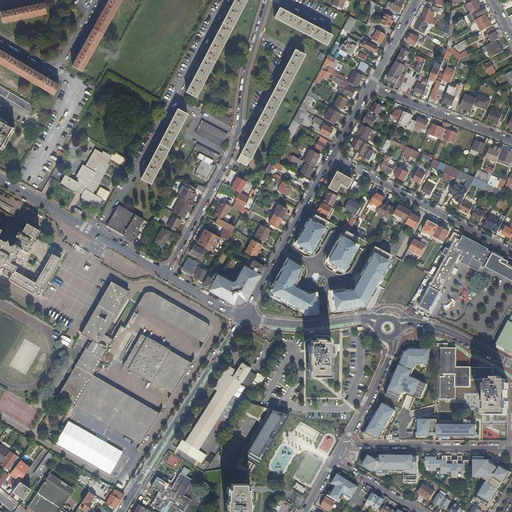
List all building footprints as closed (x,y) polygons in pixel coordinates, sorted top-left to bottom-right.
[(73,66),(78,69),(82,72),(121,0),(106,0),(107,3),(108,2),(105,9),(102,13),(100,17),(99,16),(97,17),(98,20),(89,37),(88,37),(85,38),(86,40),(87,40),(79,55),(78,54),(75,55),(77,58),(73,66)] [(234,0),(186,92),(196,97),(246,0),(234,0)] [(345,0),(334,0),(334,2),(333,5),(343,8),(345,0)] [(383,8),(395,15),(401,3),(395,0),(393,0),(392,4),(387,1),(383,8)] [(472,0),(467,3),(466,3),(471,13),(481,7),(479,4),(478,4),(476,1),(477,1),(476,0),(472,0)] [(378,6),(371,2),(371,10),(370,14),(369,19),(372,21),(374,8),(377,9),(378,6)] [(12,10),(13,10),(1,12),(3,23),(47,14),(44,3),(33,6),(32,5),(30,4),(28,6),(29,7),(16,9),(13,7),(12,10)] [(431,7),(429,9),(440,16),(441,11),(436,10),(431,7)] [(485,13),(482,7),(481,7),(471,13),(464,17),(467,23),(470,21),(472,24),(475,20),(479,18),(478,17),(485,13)] [(280,8),(275,18),(327,45),(333,35),(280,8)] [(427,10),(423,9),(420,20),(423,21),(423,22),(425,24),(428,25),(428,23),(432,14),(427,11),(427,10)] [(383,14),(378,22),(387,28),(392,19),(383,14)] [(479,18),(475,20),(480,31),(491,25),(485,14),(479,18)] [(348,32),(356,19),(350,16),(343,29),(348,32)] [(423,22),(419,20),(417,23),(416,22),(412,29),(417,32),(417,31),(419,32),(423,26),(421,25),(422,24),(424,25),(425,24),(423,22)] [(495,40),(500,38),(494,28),(488,32),(489,33),(485,35),(485,36),(488,41),(491,40),(490,39),(491,38),(493,42),(495,40)] [(355,37),(356,36),(348,32),(343,29),(342,31),(356,39),(357,38),(355,37)] [(381,43),(386,34),(377,30),(372,38),(381,43)] [(419,36),(412,32),(411,34),(410,33),(407,37),(406,36),(405,38),(407,39),(405,42),(412,47),(415,43),(412,41),(415,37),(417,38),(419,36)] [(349,38),(347,41),(346,41),(343,45),(342,44),(340,50),(351,56),(356,48),(355,47),(355,46),(356,47),(358,43),(349,38)] [(493,42),(485,46),(487,51),(491,57),(504,50),(502,47),(500,48),(495,40),(493,42)] [(375,53),(378,48),(365,41),(362,46),(375,53)] [(454,46),(456,51),(467,47),(465,42),(457,45),(454,46)] [(458,60),(462,58),(450,47),(449,47),(445,49),(449,53),(450,53),(458,60)] [(241,154),(238,160),(247,165),(250,159),(251,159),(306,55),(296,49),(241,154)] [(0,63),(54,95),(60,85),(51,80),(50,77),(48,78),(47,78),(34,70),(33,67),(31,68),(30,68),(14,58),(14,57),(13,55),(11,56),(10,56),(0,50),(0,63)] [(399,52),(394,61),(406,67),(419,74),(419,72),(422,64),(418,62),(421,57),(417,55),(415,59),(416,60),(414,63),(416,64),(415,66),(416,67),(416,69),(401,61),(404,55),(399,52)] [(333,63),(336,59),(331,57),(328,61),(327,64),(332,66),(333,63)] [(362,61),(358,68),(365,72),(369,65),(362,61)] [(406,67),(394,61),(385,77),(386,80),(398,86),(401,81),(403,74),(400,72),(402,69),(405,70),(406,67)] [(489,61),(482,65),(488,75),(495,71),(489,61)] [(469,70),(463,65),(460,69),(459,71),(466,77),(469,70)] [(432,67),(427,79),(433,81),(438,69),(432,67)] [(319,83),(323,77),(327,80),(330,74),(322,69),(316,81),(319,83)] [(511,70),(502,75),(507,85),(511,82),(511,70)] [(344,80),(344,79),(339,76),(340,74),(335,71),(333,75),(344,80)] [(440,80),(439,82),(448,86),(449,83),(452,74),(443,71),(440,80)] [(357,75),(353,73),(349,81),(357,86),(363,76),(358,73),(357,75)] [(342,84),(344,81),(344,80),(333,75),(333,74),(331,77),(336,80),(335,81),(342,84)] [(439,82),(440,80),(436,78),(429,97),(433,99),(434,96),(436,90),(439,82)] [(309,91),(312,93),(318,83),(314,82),(309,91)] [(413,91),(420,93),(423,85),(420,83),(415,82),(413,86),(414,87),(413,91)] [(456,93),(454,92),(454,90),(456,91),(457,89),(453,87),(454,85),(449,83),(448,86),(444,93),(445,93),(442,102),(451,105),(454,97),(456,93)] [(346,88),(340,85),(337,90),(351,97),(356,89),(348,85),(346,88)] [(0,94),(30,112),(33,106),(0,86),(0,94)] [(319,97),(312,93),(309,91),(307,95),(313,98),(317,100),(319,97)] [(459,106),(470,110),(472,104),(475,97),(464,93),(459,106)] [(475,97),(472,104),(484,108),(488,98),(476,94),(475,97)] [(306,111),(313,98),(307,95),(300,108),(306,111)] [(346,105),(348,100),(339,95),(334,105),(342,109),(345,104),(346,105)] [(376,102),(371,111),(377,114),(378,115),(383,106),(376,102)] [(205,104),(202,110),(228,124),(231,118),(205,104)] [(490,106),(485,118),(495,122),(496,121),(497,121),(498,120),(502,121),(504,115),(492,110),(493,108),(490,106)] [(334,123),(340,113),(331,107),(325,118),(334,123)] [(301,125),(308,112),(306,111),(300,108),(293,121),(301,125)] [(178,109),(141,179),(151,184),(188,114),(178,109)] [(392,117),(401,120),(404,111),(399,109),(398,112),(396,112),(395,113),(394,112),(392,117)] [(413,115),(404,111),(401,120),(400,122),(407,125),(406,127),(413,130),(415,125),(416,121),(411,120),(413,115)] [(382,121),(383,117),(378,115),(377,114),(375,117),(373,116),(373,115),(369,113),(364,122),(372,127),(377,118),(382,121)] [(319,127),(323,120),(316,116),(313,121),(315,123),(314,125),(319,127)] [(429,121),(418,117),(416,121),(415,125),(426,130),(429,121)] [(0,118),(0,149),(2,151),(10,137),(15,128),(14,128),(6,123),(7,122),(0,118)] [(202,120),(195,133),(222,146),(228,134),(202,120)] [(431,124),(427,136),(428,137),(430,134),(434,135),(433,136),(435,137),(436,136),(442,138),(442,136),(448,123),(444,121),(441,128),(435,125),(431,124)] [(449,130),(451,124),(448,123),(442,136),(446,138),(445,138),(456,142),(459,134),(449,130)] [(367,139),(373,129),(365,124),(359,135),(367,139)] [(325,125),(321,132),(328,137),(333,129),(325,125)] [(322,150),(327,140),(321,136),(315,147),(322,150)] [(356,151),(358,152),(364,141),(358,138),(357,137),(352,146),(355,148),(357,149),(356,151)] [(369,145),(370,145),(371,145),(366,142),(364,141),(358,152),(361,154),(363,154),(362,156),(363,157),(368,148),(369,148),(368,147),(369,145)] [(477,141),(476,144),(475,143),(474,146),(476,147),(477,146),(479,147),(477,151),(482,153),(486,144),(477,141)] [(197,143),(194,149),(217,162),(220,156),(197,143)] [(411,156),(417,158),(418,157),(420,152),(407,146),(406,148),(404,153),(407,154),(405,157),(410,159),(411,156)] [(486,158),(497,162),(502,149),(494,146),(493,149),(490,148),(486,158)] [(370,161),(375,152),(369,148),(368,148),(363,157),(370,161)] [(77,181),(76,181),(65,175),(60,183),(61,184),(61,183),(71,189),(74,191),(75,189),(83,194),(80,197),(81,198),(97,207),(98,208),(103,199),(106,200),(110,193),(101,188),(97,196),(93,194),(109,165),(110,166),(110,165),(108,164),(112,157),(112,156),(103,151),(103,152),(102,153),(95,149),(95,150),(85,166),(83,165),(76,176),(77,177),(79,178),(77,181)] [(299,156),(298,158),(304,161),(306,162),(314,167),(320,155),(310,149),(305,159),(299,156)] [(511,153),(504,150),(500,159),(510,163),(511,158),(511,153)] [(211,164),(213,160),(211,159),(202,154),(200,159),(203,160),(196,173),(206,178),(213,166),(213,165),(211,164)] [(380,168),(385,171),(391,160),(392,157),(386,154),(384,158),(385,159),(380,168)] [(302,164),(304,161),(298,158),(294,156),(294,157),(291,161),(295,163),(295,161),(302,164)] [(432,162),(459,175),(461,171),(436,160),(434,159),(432,162)] [(278,169),(280,164),(272,160),(265,171),(269,174),(273,166),(278,169)] [(391,160),(385,171),(389,173),(392,174),(394,169),(398,163),(391,160)] [(308,177),(314,167),(306,162),(301,173),(308,177)] [(396,177),(404,181),(409,173),(406,171),(399,168),(396,175),(397,176),(396,177)] [(413,180),(420,184),(426,174),(418,170),(413,180)] [(337,171),(328,187),(336,192),(340,184),(347,188),(352,179),(337,171)] [(238,177),(232,188),(240,193),(246,182),(238,177)] [(474,181),(487,187),(489,184),(488,184),(484,182),(480,180),(478,179),(475,178),(474,181)] [(290,189),(292,186),(281,180),(279,183),(281,185),(278,190),(289,196),(292,190),(290,189)] [(194,191),(196,188),(184,181),(178,192),(179,193),(177,196),(184,200),(191,203),(194,197),(193,196),(196,191),(194,191)] [(428,181),(423,191),(430,195),(435,185),(428,181)] [(458,197),(456,200),(462,203),(463,201),(468,191),(454,184),(450,193),(458,197)] [(485,191),(498,199),(503,190),(502,190),(499,188),(489,184),(487,187),(485,191)] [(332,206),(337,197),(338,196),(330,191),(326,198),(325,197),(323,201),(332,206)] [(370,201),(379,207),(381,203),(384,198),(374,192),(370,201)] [(239,195),(238,195),(236,200),(237,200),(233,207),(242,212),(249,198),(240,193),(239,195)] [(177,209),(175,213),(184,218),(188,211),(190,212),(192,208),(190,207),(192,204),(191,203),(184,200),(178,210),(177,209)] [(360,206),(349,200),(345,208),(354,213),(357,209),(358,209),(360,206)] [(231,206),(222,201),(214,216),(218,218),(223,221),(231,206)] [(462,203),(459,209),(469,214),(473,206),(463,201),(462,203)] [(322,203),(318,212),(327,216),(331,208),(322,203)] [(387,206),(385,205),(381,203),(379,207),(377,212),(384,216),(385,215),(391,218),(395,209),(387,204),(387,206)] [(279,204),(274,214),(282,219),(287,209),(279,204)] [(398,204),(394,213),(407,220),(410,213),(411,211),(398,204)] [(118,205),(107,225),(133,239),(144,220),(118,205)] [(154,219),(158,221),(160,218),(161,218),(166,210),(160,207),(157,211),(158,212),(154,219)] [(485,212),(477,207),(472,217),(480,221),(485,212)] [(325,220),(309,212),(293,243),(309,251),(325,220)] [(420,218),(410,213),(407,220),(405,223),(415,228),(420,218)] [(277,227),(282,219),(274,214),(269,223),(277,227)] [(497,232),(503,222),(490,215),(485,224),(484,225),(497,232)] [(173,216),(167,226),(176,231),(181,220),(173,216)] [(223,221),(218,218),(215,224),(225,229),(222,233),(215,229),(212,233),(221,238),(225,240),(225,239),(228,240),(235,227),(223,221)] [(357,236),(359,233),(356,231),(354,230),(355,228),(356,229),(360,222),(355,220),(353,224),(349,232),(357,236)] [(422,230),(432,235),(437,226),(427,220),(422,230)] [(0,267),(2,267),(6,269),(3,274),(34,293),(35,291),(36,291),(35,293),(39,295),(42,290),(41,289),(47,279),(48,280),(63,253),(38,239),(33,248),(31,247),(35,241),(33,241),(40,230),(26,223),(17,228),(18,234),(16,235),(17,239),(15,244),(9,246),(7,240),(3,241),(0,239),(0,230),(0,229),(0,267)] [(265,241),(271,230),(262,225),(256,236),(265,241)] [(448,231),(437,226),(432,235),(443,241),(448,231)] [(511,228),(506,226),(503,233),(511,238),(511,236),(511,228)] [(359,238),(340,228),(324,259),(343,269),(359,238)] [(163,229),(155,242),(163,246),(171,233),(163,229)] [(212,233),(205,229),(197,243),(213,252),(221,238),(212,233)] [(408,233),(402,229),(392,248),(389,253),(393,256),(395,257),(408,233)] [(511,267),(507,265),(501,262),(503,258),(494,253),(493,253),(459,234),(454,232),(450,240),(455,242),(421,306),(420,306),(431,312),(431,311),(441,292),(442,293),(442,292),(441,292),(446,282),(447,283),(446,282),(451,273),(452,273),(451,272),(456,263),(457,264),(457,263),(456,263),(461,254),(486,267),(511,281),(511,267)] [(420,243),(427,246),(429,241),(422,238),(420,243)] [(427,246),(420,243),(417,241),(413,239),(406,252),(408,253),(410,250),(421,256),(427,246)] [(256,257),(262,245),(252,240),(246,252),(256,257)] [(384,244),(381,249),(389,253),(392,248),(384,244)] [(389,254),(373,245),(356,276),(351,286),(332,287),(334,307),(363,303),(389,254)] [(191,253),(201,259),(206,252),(195,246),(191,253)] [(260,272),(264,265),(247,256),(243,263),(247,266),(246,267),(245,266),(237,280),(238,280),(235,284),(214,273),(211,278),(208,276),(202,286),(234,304),(238,303),(238,302),(241,301),(242,302),(246,301),(261,272),(260,272)] [(183,268),(193,274),(199,264),(198,263),(196,262),(193,261),(191,259),(188,258),(183,268)] [(301,266),(285,258),(267,294),(302,311),(321,309),(319,289),(306,290),(292,283),(301,266)] [(196,277),(199,279),(203,281),(209,270),(201,265),(197,271),(194,276),(196,277)] [(422,281),(425,274),(407,266),(404,274),(422,281)] [(183,268),(181,270),(192,276),(193,274),(183,268)] [(90,343),(89,342),(58,395),(75,405),(75,406),(140,445),(160,414),(93,375),(113,340),(103,335),(101,334),(124,294),(125,294),(125,293),(124,293),(112,286),(111,286),(111,287),(84,333),(101,342),(97,348),(90,343)] [(145,294),(144,296),(138,306),(204,343),(209,334),(210,334),(210,332),(210,331),(211,329),(210,327),(209,326),(209,325),(208,324),(153,293),(152,292),(150,292),(149,292),(148,292),(147,293),(146,294),(145,294)] [(511,316),(509,321),(509,320),(496,344),(497,344),(497,343),(511,351),(511,316)] [(191,363),(141,334),(123,366),(172,394),(191,363)] [(309,345),(309,355),(309,365),(309,376),(330,377),(330,369),(331,345),(328,345),(329,341),(323,341),(323,339),(316,339),(316,341),(311,341),(311,345),(309,345)] [(388,397),(400,402),(404,392),(405,390),(408,391),(412,392),(411,393),(423,398),(429,384),(417,379),(417,380),(412,378),(416,368),(415,367),(417,363),(424,363),(424,364),(431,364),(431,350),(421,350),(421,348),(417,348),(417,350),(415,350),(415,348),(410,348),(405,352),(399,365),(401,366),(398,373),(396,373),(395,376),(397,377),(396,379),(394,378),(390,387),(392,387),(388,397)] [(440,348),(440,361),(440,364),(439,399),(447,399),(447,401),(449,401),(449,399),(455,399),(455,387),(469,387),(469,379),(469,374),(455,374),(455,367),(456,348),(451,348),(449,348),(440,348)] [(187,442),(183,440),(177,450),(190,457),(196,448),(198,450),(240,382),(241,383),(241,382),(242,383),(242,382),(250,387),(256,376),(249,372),(251,369),(248,368),(249,367),(247,366),(246,366),(242,364),(237,373),(228,368),(215,389),(219,392),(187,442)] [(473,379),(473,367),(455,367),(455,374),(469,374),(469,379),(473,379)] [(493,368),(473,367),(473,379),(487,379),(487,383),(485,383),(485,415),(507,415),(507,383),(505,383),(505,379),(500,379),(500,377),(493,377),(493,368)] [(256,376),(250,387),(256,391),(265,378),(258,374),(256,376)] [(240,384),(233,395),(239,398),(245,387),(240,384)] [(484,407),(485,400),(478,400),(479,395),(469,394),(469,401),(474,401),(474,407),(484,407)] [(263,421),(234,469),(254,472),(259,463),(289,414),(279,411),(270,409),(263,407),(249,402),(244,411),(257,418),(263,421)] [(367,439),(383,440),(383,433),(396,411),(382,403),(374,417),(374,416),(373,417),(375,419),(374,421),(372,420),(370,422),(371,423),(364,434),(367,439)] [(73,408),(67,404),(58,419),(64,423),(73,408)] [(438,419),(416,419),(416,429),(418,429),(418,437),(428,437),(428,434),(433,434),(433,431),(437,431),(437,434),(468,435),(468,437),(478,437),(478,433),(477,433),(477,421),(471,421),(471,425),(467,425),(437,424),(438,419)] [(58,444),(68,450),(74,438),(64,433),(58,444)] [(0,461),(2,463),(3,461),(6,457),(10,451),(1,445),(0,446),(0,461)] [(190,457),(201,464),(206,456),(197,451),(198,450),(196,448),(190,457)] [(34,474),(39,478),(47,466),(54,456),(49,453),(34,474)] [(106,454),(98,460),(105,468),(113,462),(106,454)] [(417,483),(418,456),(381,456),(381,458),(372,458),(368,455),(362,464),(372,471),(373,470),(377,470),(377,474),(385,474),(389,474),(389,472),(392,472),(401,472),(404,472),(404,475),(403,483),(407,483),(417,483)] [(462,478),(468,478),(468,461),(464,461),(464,464),(462,464),(462,457),(458,456),(458,461),(453,461),(453,464),(451,464),(451,456),(442,456),(442,460),(436,460),(436,456),(432,456),(432,457),(425,457),(425,459),(421,459),(421,466),(425,466),(425,467),(430,467),(430,471),(436,471),(436,470),(441,470),(441,474),(451,474),(451,478),(457,478),(457,474),(462,474),(462,478)] [(13,461),(6,457),(3,461),(2,463),(1,465),(8,470),(9,468),(11,470),(16,463),(14,462),(15,461),(14,460),(13,461)] [(174,457),(172,463),(172,464),(172,466),(177,468),(180,459),(174,457)] [(476,500),(488,508),(499,491),(498,490),(503,481),(505,482),(511,472),(501,466),(500,467),(489,460),(484,460),(484,457),(473,457),(473,476),(482,477),(488,480),(476,500)] [(1,479),(0,480),(0,487),(9,475),(6,472),(0,479),(1,479)] [(70,511),(71,510),(71,509),(72,508),(72,507),(67,505),(66,505),(67,506),(67,507),(63,505),(73,489),(48,473),(47,473),(49,474),(29,505),(28,504),(27,505),(38,511),(58,511),(60,510),(62,511),(69,511),(70,511)] [(152,487),(160,491),(152,505),(163,511),(170,501),(174,503),(172,505),(183,511),(184,511),(191,500),(184,496),(193,480),(181,473),(172,489),(168,486),(169,484),(158,477),(152,487)] [(7,483),(15,489),(20,482),(21,480),(14,475),(7,483)] [(329,491),(327,496),(339,503),(343,495),(350,499),(357,487),(336,475),(331,484),(335,486),(331,493),(329,491)] [(31,490),(20,482),(15,489),(12,492),(23,500),(31,490)] [(249,511),(249,499),(248,499),(248,488),(246,488),(246,483),(231,483),(231,488),(228,488),(228,499),(227,499),(226,511),(249,511)] [(296,483),(294,487),(303,493),(306,489),(296,483)] [(423,484),(418,493),(430,500),(435,491),(423,484)] [(374,490),(367,486),(363,492),(370,496),(374,490)] [(108,500),(115,490),(110,487),(104,497),(108,500)] [(124,495),(122,493),(115,490),(108,500),(106,503),(115,508),(121,500),(121,501),(124,497),(123,496),(124,495)] [(85,511),(86,511),(96,496),(89,492),(79,507),(82,509),(85,511)] [(439,493),(433,502),(446,510),(451,501),(439,493)] [(409,511),(404,508),(401,511),(397,510),(395,511),(384,505),(388,499),(385,497),(381,503),(370,496),(366,502),(380,511),(379,511),(409,511)] [(320,506),(328,511),(330,508),(331,508),(335,502),(326,497),(320,506)] [(454,503),(449,511),(457,511),(461,507),(454,503)]
